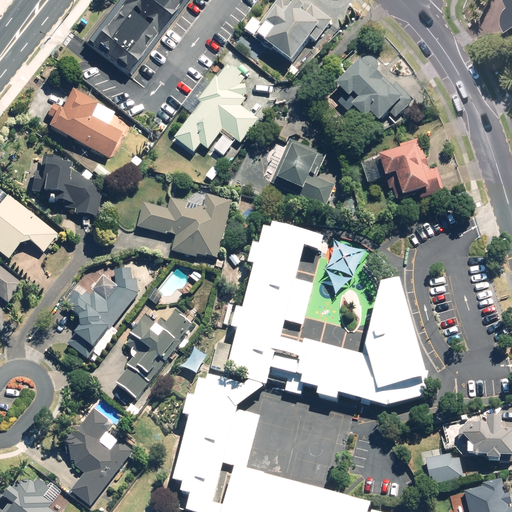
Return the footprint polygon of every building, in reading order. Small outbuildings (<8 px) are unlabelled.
[(193,0),(120,0),(89,40),(133,76),(193,0)] [(277,0),(259,26),(252,22),(243,35),(289,69),(317,30),(323,35),(332,22),(310,6),(303,15),(293,7),(291,10),(277,0)] [(511,0),(501,0),(502,2),(505,6),(501,12),(499,18),(499,24),(502,31),(511,24),(511,0)] [(391,124),(413,103),(397,86),(387,95),(382,90),(383,89),(373,78),(377,73),(378,69),(376,64),(371,62),(365,63),(335,92),(343,99),(336,106),(351,121),(356,116),(364,125),(368,121),(378,131),(388,121),(391,124)] [(185,127),(174,143),(193,156),(199,148),(207,154),(222,134),(241,147),(259,121),(241,108),(246,101),(242,99),(246,98),(245,87),(240,88),(245,80),(227,68),(218,81),(215,79),(183,126),(185,127)] [(50,120),(44,133),(109,162),(121,136),(107,130),(113,116),(96,109),(97,106),(70,94),(62,112),(51,107),(46,118),(50,120)] [(276,156),(264,184),(325,210),(335,186),(320,180),(329,159),(289,142),(282,158),(276,156)] [(423,176),(417,159),(423,157),(419,142),(398,149),(399,150),(387,154),(389,158),(361,168),(367,187),(385,181),(393,204),(403,200),(406,207),(445,194),(437,172),(423,176)] [(96,222),(100,192),(89,191),(90,184),(84,184),(77,176),(66,186),(69,169),(60,168),(61,162),(38,159),(36,177),(31,177),(29,195),(40,196),(40,201),(56,203),(55,208),(73,210),(72,219),(96,222)] [(110,176),(97,167),(91,175),(104,184),(110,176)] [(211,186),(220,174),(211,168),(202,180),(211,186)] [(18,249),(27,246),(41,257),(57,237),(6,196),(0,203),(0,258),(6,263),(18,249)] [(217,263),(232,202),(209,196),(205,211),(194,208),(192,216),(186,214),(189,205),(170,200),(167,212),(143,206),(137,231),(175,240),(172,255),(200,262),(200,259),(217,263)] [(173,511),(202,511),(223,412),(259,383),(359,405),(420,390),(388,284),(366,285),(356,353),(269,337),(293,247),(309,253),(312,239),(252,227),(215,372),(205,370),(189,397),(164,485),(176,486),(169,498),(177,502),(173,511)] [(0,302),(7,308),(22,287),(0,271),(0,302)] [(66,348),(85,363),(97,349),(103,354),(116,338),(100,325),(103,322),(112,329),(137,297),(136,282),(131,282),(130,272),(113,274),(115,288),(104,280),(89,299),(87,297),(88,296),(79,289),(62,310),(80,324),(77,328),(80,331),(66,348)] [(156,308),(163,299),(155,293),(148,302),(156,308)] [(147,309),(147,319),(159,320),(160,310),(147,309)] [(150,380),(191,328),(174,314),(164,327),(158,322),(155,327),(146,320),(140,327),(136,324),(124,338),(130,343),(126,348),(136,356),(125,369),(127,371),(114,387),(134,403),(152,381),(150,380)] [(90,509),(133,453),(118,442),(117,444),(101,432),(107,424),(91,412),(60,452),(74,463),(72,466),(84,476),(70,494),(90,509)] [(511,463),(511,430),(510,431),(510,436),(499,435),(499,423),(485,423),(485,425),(477,425),(477,426),(465,426),(464,428),(456,427),(455,425),(446,431),(449,435),(443,439),(460,458),(465,458),(465,460),(484,461),(484,465),(500,467),(500,462),(511,463)] [(375,511),(224,474),(213,511),(375,511)] [(0,499),(4,503),(0,509),(0,511),(48,511),(46,510),(49,507),(42,501),(49,493),(35,482),(31,487),(17,477),(0,498),(0,499)] [(511,511),(511,510),(511,511),(508,497),(505,498),(501,480),(481,485),(481,487),(463,492),(468,511),(511,511)]
